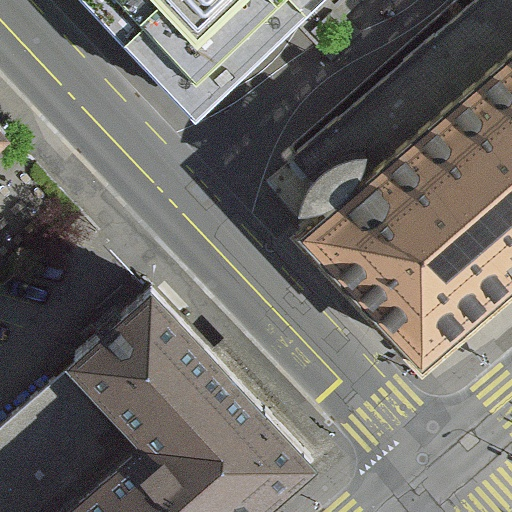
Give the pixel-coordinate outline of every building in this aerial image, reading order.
[(95,0),(105,9),(194,102),(301,0),(95,0)] [(511,27),(436,94),(511,180),(511,27)] [(511,270),(511,180),(436,94),(291,219),(412,357),(511,270)] [(151,292),(30,394),(129,511),(265,511),(308,476),(151,292)] [(129,511),(30,394),(0,419),(0,511),(129,511)]
